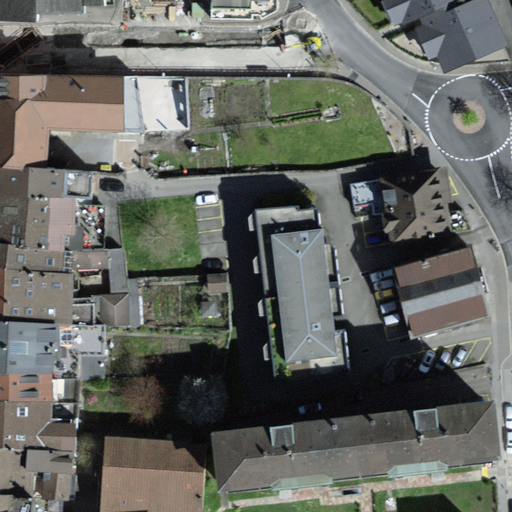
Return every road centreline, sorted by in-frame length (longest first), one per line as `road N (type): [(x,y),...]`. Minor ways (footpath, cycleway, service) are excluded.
road 1 (residential): [(331,25),(296,37),(7,37)]
road 2 (residential): [(440,105),(371,66),(331,25)]
